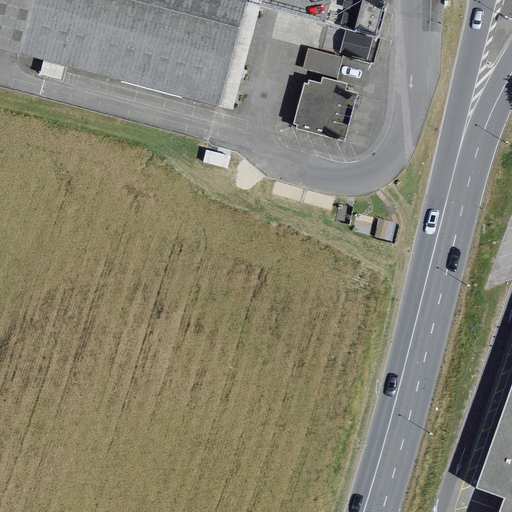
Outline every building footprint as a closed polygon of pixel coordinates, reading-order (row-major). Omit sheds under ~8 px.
[(0,0),(0,51),(234,111),(262,0),(0,0)] [(389,5),(359,0),(332,0),(327,29),(383,39),(389,5)] [(343,58),(312,50),(306,74),(337,82),(343,58)] [(291,131),(346,145),(361,89),(337,82),(322,79),(320,86),(305,82),(291,131)] [(494,495),(488,511),(511,511),(511,337),(464,485),(494,495)]
